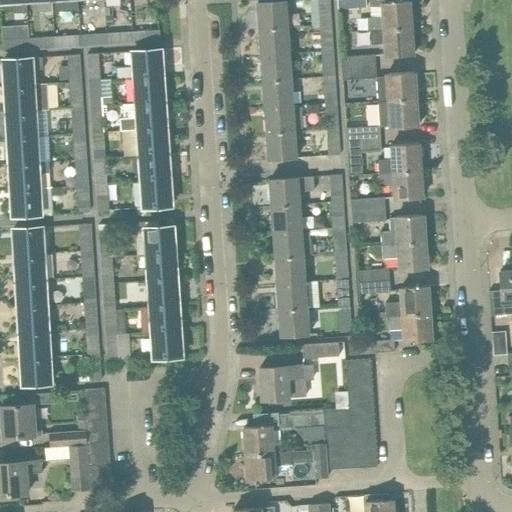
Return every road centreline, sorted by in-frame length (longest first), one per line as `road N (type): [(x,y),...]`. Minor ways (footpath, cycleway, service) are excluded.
road 1 (residential): [(219,373),(195,0)]
road 2 (residential): [(463,219),(449,0)]
road 3 (residential): [(195,499),(398,485)]
road 4 (residential): [(398,485),(390,381),(406,362),(472,356)]
road 5 (residential): [(148,503),(145,386),(156,377),(219,373)]
road 6 (residential): [(472,356),(463,219)]
road 7 (residential): [(195,499),(219,373)]
road 8 (residential): [(480,479),(472,356)]
road 9 (residential): [(26,511),(148,503)]
